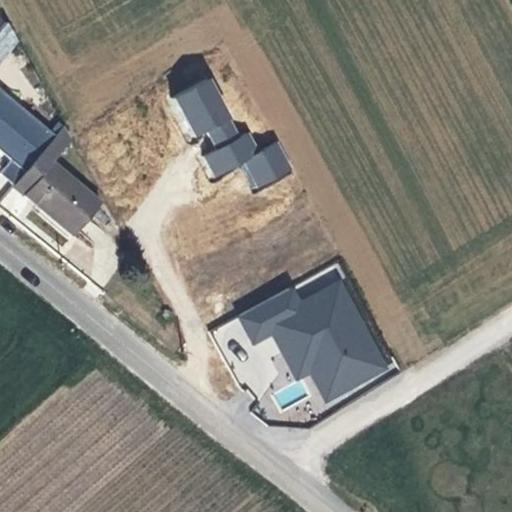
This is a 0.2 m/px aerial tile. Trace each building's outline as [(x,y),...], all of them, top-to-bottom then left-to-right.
[(0,62),(20,36),(4,24),(0,28),(0,62)] [(212,77),(174,95),(194,137),(207,131),(216,149),(202,156),(213,179),(242,165),(254,190),(293,172),(278,141),(258,150),(249,130),(240,135),(212,77)] [(1,173),(15,185),(56,134),(0,89),(0,149),(12,160),(1,173)] [(51,165),(76,133),(65,124),(56,134),(15,185),(76,235),(101,205),(51,165)] [(338,266),(209,326),(228,365),(250,355),(246,348),(273,335),(295,383),(273,393),(280,407),(314,391),(321,407),(389,375),(338,266)]
